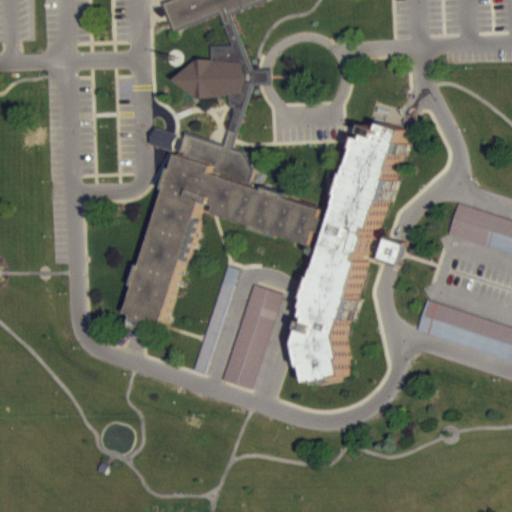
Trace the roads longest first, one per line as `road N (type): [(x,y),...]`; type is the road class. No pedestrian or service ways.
road 1 (residential): [(421,57),(458,148),(458,168),(402,227),(384,292),(398,352),(388,382),(375,403),(329,418),(90,347),(81,336),(68,69)]
road 2 (residential): [(449,186),(511,207),(494,364),(394,338)]
road 3 (residential): [(337,66),(511,54)]
road 4 (residential): [(138,68),(0,72)]
